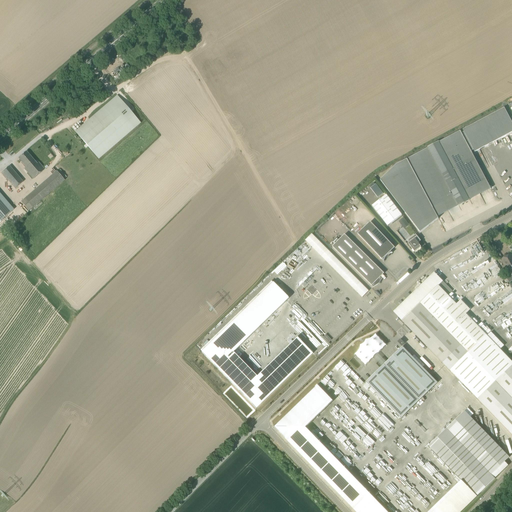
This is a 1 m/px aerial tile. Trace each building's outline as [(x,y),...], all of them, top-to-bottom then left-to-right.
[(98,160),(141,123),(116,96),(74,132),(98,160)] [(464,132),(463,132),(473,150),(473,149),(475,152),(511,131),(511,123),(504,108),(463,130),(464,132)] [(473,150),(463,132),(461,133),(460,131),(439,142),(438,142),(428,147),(428,148),(407,160),(406,159),(396,165),(380,180),(420,232),(438,218),(433,208),(486,180),(470,151),(473,150)] [(39,163),(37,164),(26,152),(19,158),(26,167),(25,169),(33,179),(45,169),(39,163)] [(2,173),(8,181),(15,189),(23,182),(9,166),(2,173)] [(56,171),(20,202),(29,211),(64,180),(56,171)] [(0,221),(14,209),(0,193),(0,221)] [(387,195),(372,206),(388,226),(402,215),(387,195)] [(391,253),(393,253),(392,253),(391,251),(386,246),(390,242),(370,222),(358,234),(382,260),(382,259),(384,260),(384,261),(384,260),(385,258),(386,257),(387,256),(388,255),(390,254),(391,253)] [(377,273),(380,270),(344,234),(332,247),(368,282),(372,286),(372,285),(374,287),(378,285),(380,283),(382,278),(377,273)] [(419,242),(421,241),(416,234),(410,239),(411,241),(408,243),(415,252),(421,247),(419,244),(419,242)] [(362,297),(363,297),(369,291),(313,235),(306,241),(362,297)] [(502,259),(511,275),(511,274),(511,259),(511,256),(511,254),(502,259)] [(393,312),(396,315),(511,434),(511,361),(466,314),(470,310),(461,300),(456,304),(448,296),(453,291),(434,272),(393,312)] [(287,297),(273,282),(201,352),(226,378),(231,373),(220,363),(232,351),(287,297)] [(366,364),(385,345),(376,335),(369,342),(371,344),(365,350),(363,348),(356,354),(366,364)] [(399,350),(366,382),(401,418),(434,386),(438,383),(437,382),(440,380),(435,375),(433,377),(402,347),(399,350)] [(333,401),(318,385),(273,429),(353,511),(459,511),(476,495),(461,480),(427,511),(383,511),(303,430),(333,401)] [(476,495),(477,496),(495,479),(491,475),(510,457),(465,411),(461,414),(428,446),(461,480),(476,495)]
